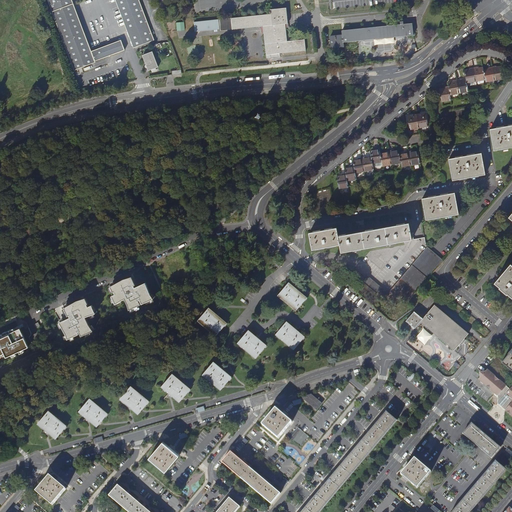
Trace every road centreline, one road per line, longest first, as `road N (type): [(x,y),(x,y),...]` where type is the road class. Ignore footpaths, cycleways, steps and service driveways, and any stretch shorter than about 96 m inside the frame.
road 1 (residential): [(0,469),(277,393),(388,348)]
road 2 (secondary): [(348,74),(148,94),(30,123)]
road 3 (residential): [(256,222),(196,234),(15,317)]
road 4 (residential): [(386,90),(260,197),(256,222)]
road 5 (residential): [(256,222),(388,348)]
